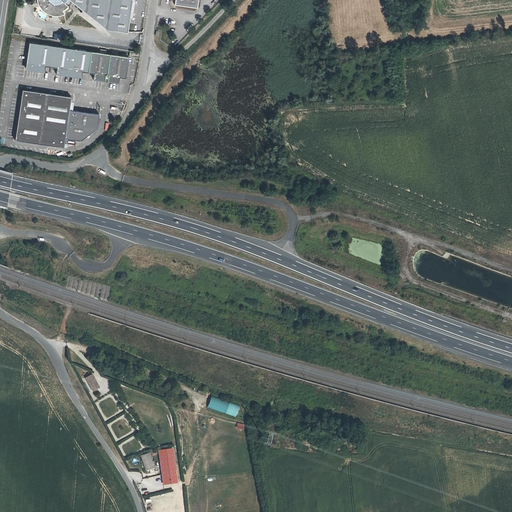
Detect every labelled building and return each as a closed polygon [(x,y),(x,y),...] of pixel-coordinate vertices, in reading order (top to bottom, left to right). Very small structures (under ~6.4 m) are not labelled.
[(36,0),(37,2),(39,7),(41,9),(45,12),(49,14),(53,15),(59,15),(64,13),(62,10),(65,8),(68,5),(67,4),(70,0),(74,4),(105,28),(126,32),(131,0),(36,0)] [(125,78),(128,57),(84,50),(29,42),(25,69),(44,72),(45,66),(57,68),(56,74),(81,78),(82,71),(93,73),(92,79),(118,83),(119,77),(125,78)] [(71,97),(22,89),(14,140),(63,147),(65,138),(81,140),(97,128),(99,114),(69,109),(71,97)] [(93,373),(85,377),(92,391),(100,387),(93,373)] [(207,408),(236,416),(239,405),(210,397),(207,408)] [(172,448),(158,450),(163,484),(177,482),(172,448)] [(145,470),(155,467),(150,452),(140,454),(145,470)]
